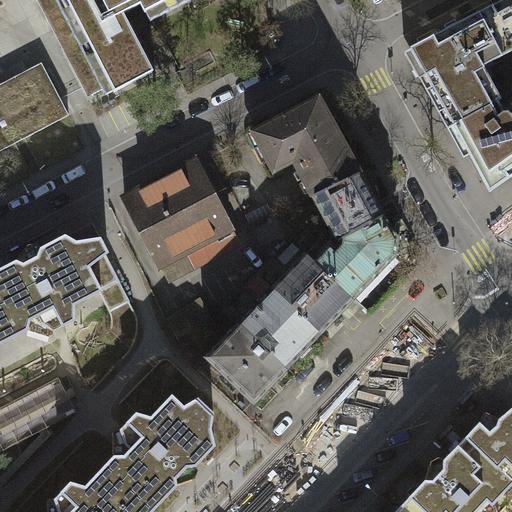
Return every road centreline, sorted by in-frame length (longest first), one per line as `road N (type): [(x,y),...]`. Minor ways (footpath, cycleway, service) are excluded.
road 1 (residential): [(0,222),(351,46)]
road 2 (residential): [(507,299),(460,337),(292,511)]
road 3 (residential): [(507,299),(456,228),(351,46)]
